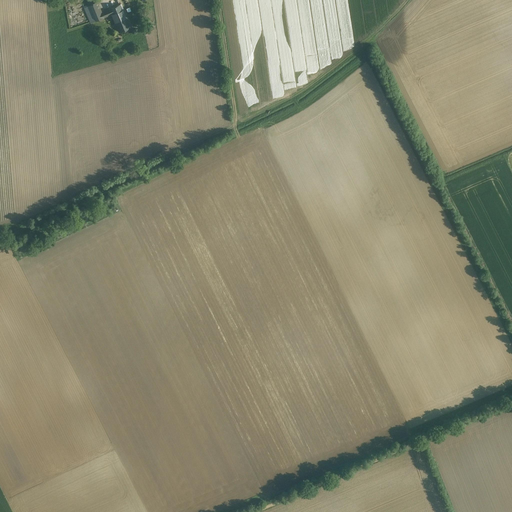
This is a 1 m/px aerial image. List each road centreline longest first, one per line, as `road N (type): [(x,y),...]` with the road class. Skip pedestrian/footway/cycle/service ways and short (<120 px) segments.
road 1 (track): [(0,242),(232,127),(218,0)]
road 2 (track): [(511,402),(255,511)]
